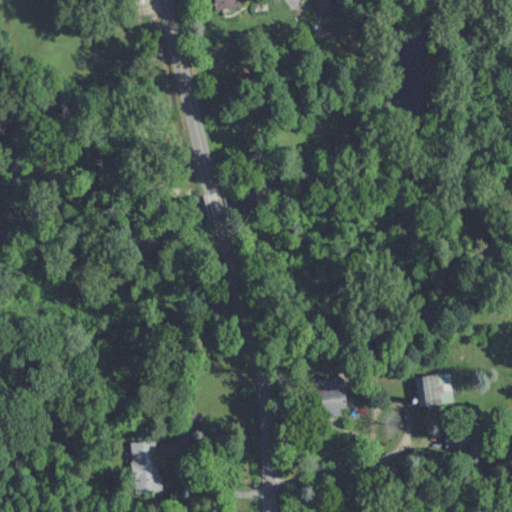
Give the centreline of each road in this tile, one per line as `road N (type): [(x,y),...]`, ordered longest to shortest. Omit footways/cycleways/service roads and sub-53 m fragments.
road 1 (residential): [(277,511),(272,416),(222,206)]
road 2 (residential): [(222,206),(170,0)]
